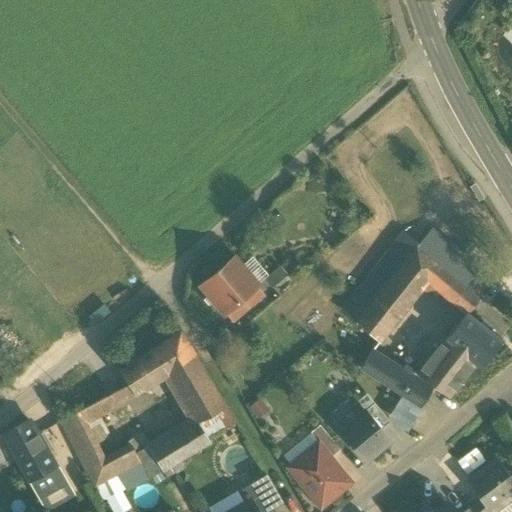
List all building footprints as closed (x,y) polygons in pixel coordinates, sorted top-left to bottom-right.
[(474,268),(429,230),(416,246),(439,266),(460,284),(474,268)] [(373,298),(366,307),(391,327),(427,282),(439,266),(416,246),(415,246),(373,298)] [(257,285),(234,257),(200,286),(223,314),(224,313),(256,286),(257,285)] [(460,284),(439,266),(427,282),(451,302),(463,287),(460,284)] [(256,286),(224,313),(232,321),(263,294),(256,286)] [(479,300),(463,287),(451,302),(465,314),(466,315),(479,300)] [(361,289),(343,311),(354,321),(366,307),(373,298),(361,289)] [(391,327),(366,307),(354,321),(378,343),(391,327)] [(466,315),(465,314),(443,340),(472,364),(478,368),(499,342),(466,315)] [(224,406),(180,331),(165,341),(173,354),(166,358),(174,371),(166,376),(195,421),(196,423),(198,422),(202,420),(224,406)] [(472,364),(443,340),(417,373),(420,376),(433,386),(447,397),(472,364)] [(165,341),(118,370),(127,384),(135,396),(166,376),(174,371),(166,358),(173,354),(165,341)] [(420,376),(417,379),(371,350),(360,369),(420,407),(433,386),(420,376)] [(127,384),(59,420),(93,485),(124,469),(115,453),(104,459),(86,425),(135,396),(127,384)] [(365,394),(357,401),(365,411),(378,426),(386,419),(365,394)] [(378,426),(365,411),(339,432),(365,463),(391,442),(378,426)] [(28,421),(2,436),(28,482),(29,482),(55,467),(55,466),(28,421)] [(200,426),(198,422),(196,423),(195,421),(175,433),(188,455),(210,442),(200,426)] [(340,451),(320,427),(311,434),(318,443),(331,458),(340,451)] [(188,455),(175,433),(163,440),(176,462),(188,455)] [(176,462),(163,440),(149,448),(149,449),(162,471),(176,462)] [(318,443),(287,468),(320,509),(351,483),(331,458),(318,443)] [(162,471),(149,449),(149,448),(147,445),(134,453),(139,462),(148,475),(150,478),(162,471)] [(134,453),(129,446),(115,453),(124,469),(139,462),(134,453)] [(494,511),(511,499),(511,481),(496,460),(465,483),(476,498),(486,511),(494,511)] [(124,469),(93,485),(101,499),(148,475),(139,462),(124,469)] [(55,467),(29,482),(38,497),(63,482),(55,467)] [(266,511),(272,508),(256,480),(235,492),(242,504),(248,501),(254,511),(266,511)] [(63,482),(38,497),(45,509),(70,494),(63,482)] [(486,511),(476,498),(467,504),(469,508),(472,511),(486,511)] [(242,504),(228,511),(254,511),(248,501),(242,504)]
